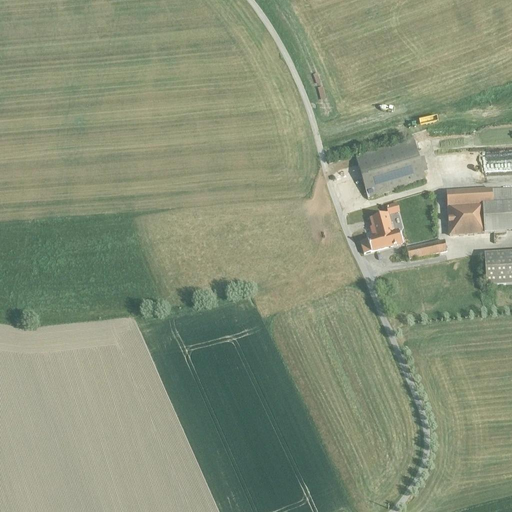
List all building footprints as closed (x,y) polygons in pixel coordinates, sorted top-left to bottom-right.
[(368,199),(426,182),(424,173),(428,172),(424,160),(420,161),(414,140),(356,157),(368,199)] [(511,188),(502,190),(447,192),(448,236),(511,232),(511,188)] [(360,242),(364,255),(403,244),(399,230),(395,231),(393,224),(392,225),(389,216),(400,213),(397,204),(386,207),(388,214),(370,219),(373,227),(370,228),(373,238),(360,242)] [(445,241),(407,249),(410,261),(447,253),(445,241)] [(511,252),(484,254),(486,287),(511,285),(511,252)]
